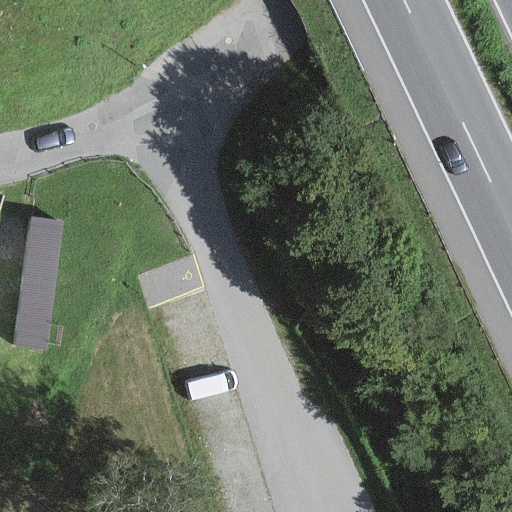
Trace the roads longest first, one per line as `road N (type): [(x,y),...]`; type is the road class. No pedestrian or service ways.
road 1 (residential): [(301,0),(154,104),(0,156)]
road 2 (motorway): [(404,0),(511,228)]
